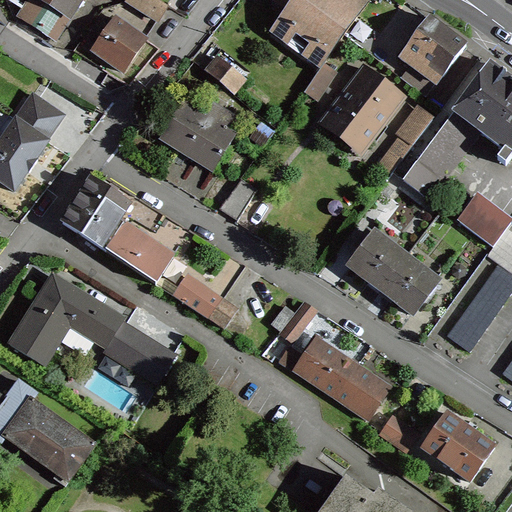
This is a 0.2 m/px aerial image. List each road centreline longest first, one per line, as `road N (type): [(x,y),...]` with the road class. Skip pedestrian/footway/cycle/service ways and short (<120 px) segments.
road 1 (residential): [(94,150),(511,419)]
road 2 (residential): [(213,0),(94,150)]
road 3 (residential): [(94,150),(0,275)]
